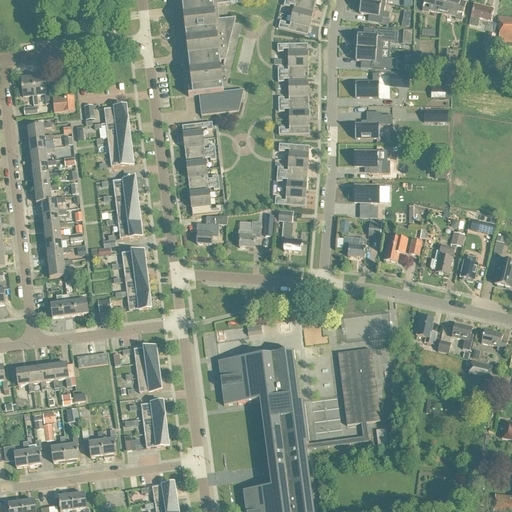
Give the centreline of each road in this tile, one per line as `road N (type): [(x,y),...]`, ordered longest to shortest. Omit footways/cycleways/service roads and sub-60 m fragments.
road 1 (residential): [(35,344),(1,59)]
road 2 (residential): [(323,283),(332,41),(341,0)]
road 3 (unclassified): [(174,276),(146,41)]
road 4 (residential): [(0,490),(197,464)]
road 5 (residential): [(511,321),(323,283)]
road 6 (residential): [(323,283),(174,276)]
road 7 (residential): [(35,344),(180,325)]
road 8 (unclassified): [(1,59),(146,41)]
road 9 (unclassified): [(197,464),(180,325)]
